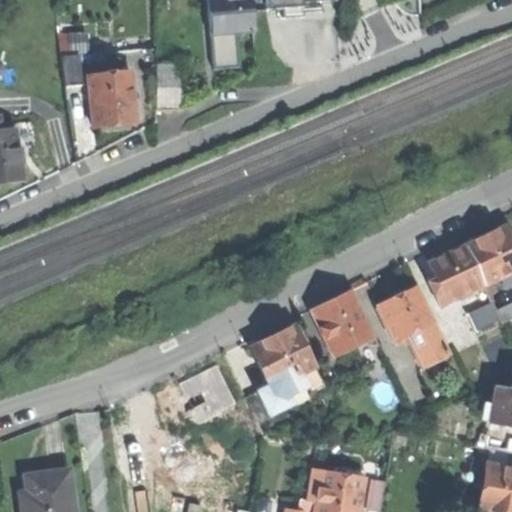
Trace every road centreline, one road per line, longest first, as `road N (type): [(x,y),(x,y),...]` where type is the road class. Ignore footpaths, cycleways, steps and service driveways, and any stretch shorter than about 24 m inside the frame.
road 1 (residential): [(0,416),(160,358),(511,182)]
road 2 (residential): [(511,8),(0,221)]
